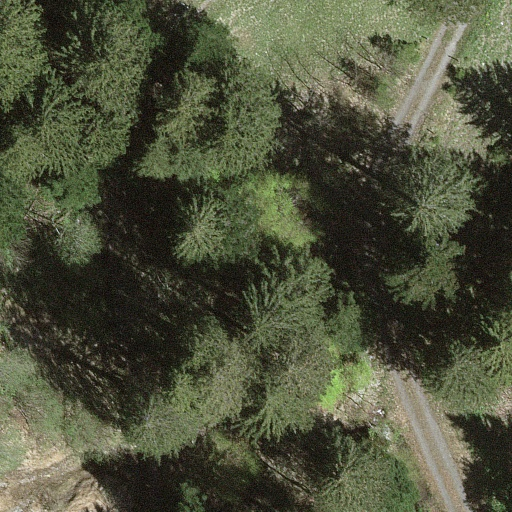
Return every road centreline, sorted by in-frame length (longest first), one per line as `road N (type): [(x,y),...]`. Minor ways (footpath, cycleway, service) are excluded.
road 1 (track): [(470,0),(354,204),(376,346),(456,511)]
road 2 (track): [(212,0),(164,63),(106,210),(164,511)]
